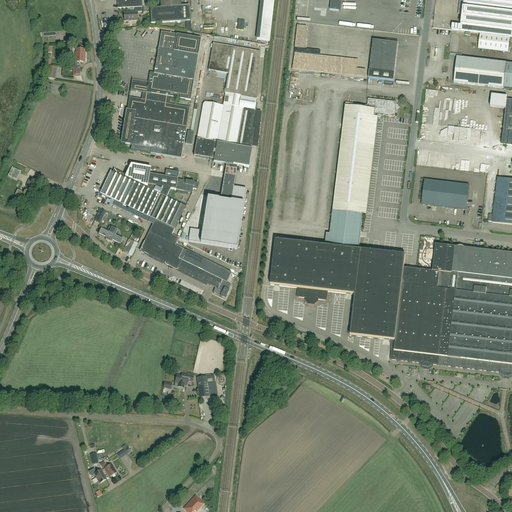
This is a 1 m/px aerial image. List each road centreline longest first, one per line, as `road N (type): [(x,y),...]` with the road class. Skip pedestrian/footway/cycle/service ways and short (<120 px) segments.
road 1 (unclassified): [(501,511),(412,413),(354,369),(116,262),(58,212)]
road 2 (primary): [(446,487),(394,420),(351,388),(104,279)]
road 3 (unclassified): [(511,239),(410,227),(405,220),(428,0)]
road 4 (unclassified): [(160,511),(215,453),(212,432),(186,422),(0,409)]
road 5 (unknown): [(418,90),(341,86),(319,226),(307,233),(275,229)]
road 6 (unclassified): [(252,178),(85,149)]
road 7 (tertiary): [(85,149),(100,99),(90,0)]
road 8 (unknown): [(405,220),(380,225),(375,217),(386,127)]
